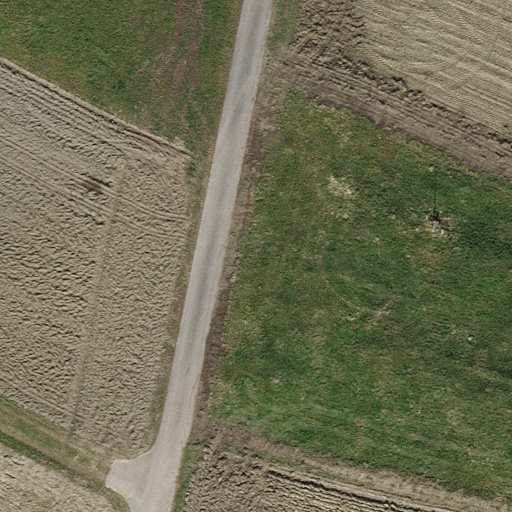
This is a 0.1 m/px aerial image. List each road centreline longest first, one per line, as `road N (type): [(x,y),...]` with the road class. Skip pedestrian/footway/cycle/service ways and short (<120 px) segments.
road 1 (track): [(159,511),(260,0)]
road 2 (track): [(161,501),(0,418)]
